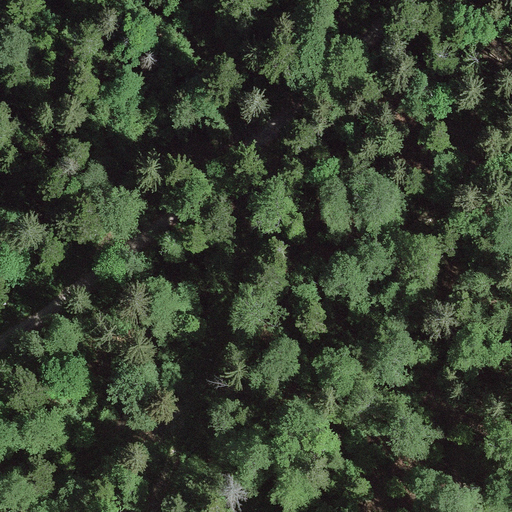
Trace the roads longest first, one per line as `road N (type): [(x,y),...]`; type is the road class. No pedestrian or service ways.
road 1 (track): [(406,0),(277,130),(98,278),(0,343)]
road 2 (track): [(277,130),(242,261),(151,511)]
road 3 (track): [(511,204),(198,389)]
